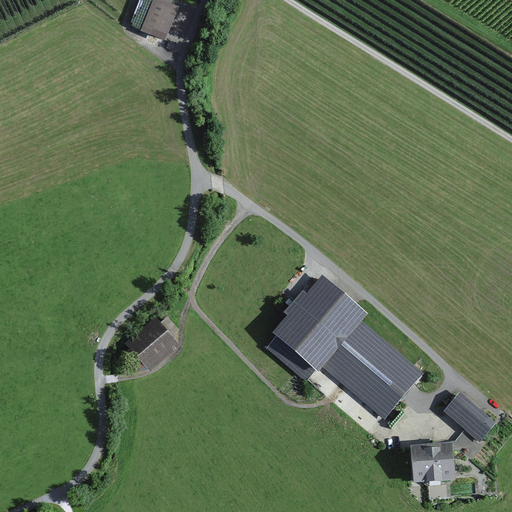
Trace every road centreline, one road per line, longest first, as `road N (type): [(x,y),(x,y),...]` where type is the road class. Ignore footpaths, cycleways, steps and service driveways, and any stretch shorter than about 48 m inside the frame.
road 1 (track): [(199,175),(255,206),(456,372),(396,430),(364,425),(330,393),(305,404),(277,397),(186,297)]
road 2 (track): [(206,0),(180,81),(199,175),(185,244),(163,282),(102,342),(103,421),(94,456),(57,497)]
road 3 (track): [(281,0),(511,149)]
road 4 (track): [(99,377),(134,376),(181,345),(186,297),(220,239),(255,206)]
